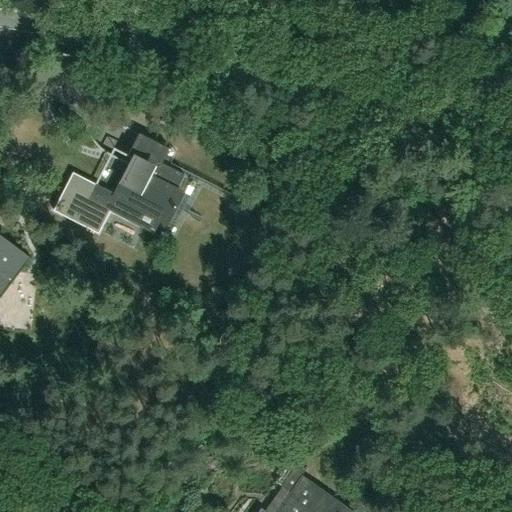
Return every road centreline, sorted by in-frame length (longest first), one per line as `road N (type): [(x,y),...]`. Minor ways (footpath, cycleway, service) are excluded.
road 1 (tertiary): [(511,127),(128,42)]
road 2 (tertiary): [(128,42),(0,18)]
